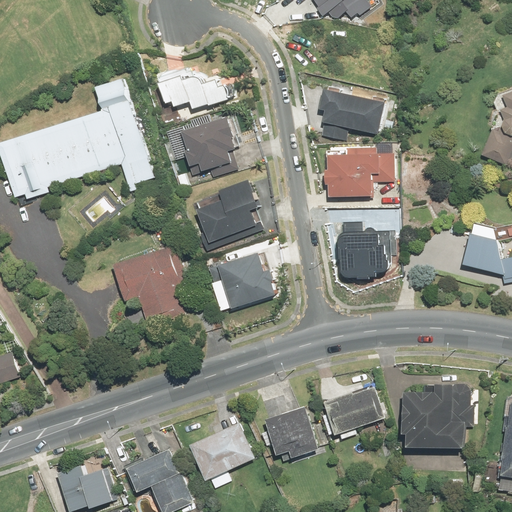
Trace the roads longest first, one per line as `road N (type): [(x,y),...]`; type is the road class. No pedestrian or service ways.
road 1 (residential): [(174,7),(237,25),(272,59),(318,338)]
road 2 (secondary): [(0,450),(318,338)]
road 3 (secondary): [(318,338),(425,325),(511,338)]
